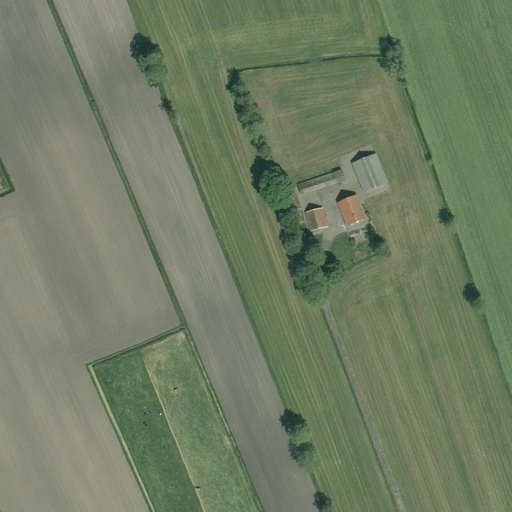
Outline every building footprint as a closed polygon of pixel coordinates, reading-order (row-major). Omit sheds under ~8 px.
[(364,193),(388,183),(376,154),(352,164),(364,193)] [(301,196),(338,183),(338,185),(342,183),(342,181),(346,180),(342,169),(297,184),(301,196)] [(294,223),(305,219),(294,188),(284,192),(294,223)] [(348,226),(366,219),(356,196),(338,203),(348,226)] [(311,231),(328,227),(323,208),(306,213),(311,231)]
